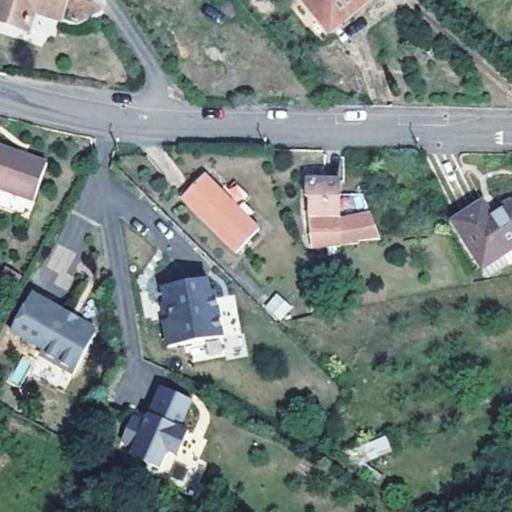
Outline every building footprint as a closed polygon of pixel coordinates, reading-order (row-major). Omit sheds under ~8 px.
[(71,0),(0,0),(0,22),(24,33),(38,1),(64,13),(65,14),(71,0)] [(0,0),(0,33),(46,53),(64,13),(38,1),(24,33),(0,22),(0,0)] [(85,20),(93,4),(84,0),(73,0),(67,12),(85,20)] [(327,32),(301,0),(284,0),(322,46),(332,38),(327,32)] [(301,0),(327,32),(366,0),(301,0)] [(373,0),(366,0),(327,32),(332,38),(375,1),(373,0)] [(43,165),(0,149),(0,194),(29,204),(43,165)] [(255,212),(228,184),(222,190),(207,177),(184,200),(236,251),(259,228),(248,218),(255,212)] [(310,216),(312,249),(336,247),(336,244),(368,242),(369,225),(337,225),(338,186),(306,186),(307,203),(310,203),(309,216),(310,216)] [(511,210),(504,211),(488,218),(481,206),(452,221),(477,270),(511,251),(511,210)] [(55,243),(34,283),(61,297),(82,256),(55,243)] [(0,287),(11,293),(17,283),(6,278),(0,287)] [(223,337),(215,292),(210,293),(208,279),(165,287),(167,302),(170,302),(173,319),(166,320),(165,321),(169,346),(223,337)] [(259,306),(277,323),(285,314),(263,293),(255,302),(259,306)] [(63,311),(32,294),(11,331),(44,349),(41,355),(74,373),(95,335),(93,329),(81,321),(74,323),(61,316),(63,311)] [(173,319),(170,302),(167,302),(163,303),(166,320),(173,319)] [(19,387),(29,362),(19,358),(9,383),(19,387)] [(179,428),(192,400),(162,387),(145,423),(132,417),(121,441),(135,447),(131,456),(159,468),(167,449),(178,454),(188,432),(179,428)] [(363,445),(368,459),(391,449),(385,435),(363,445)]
